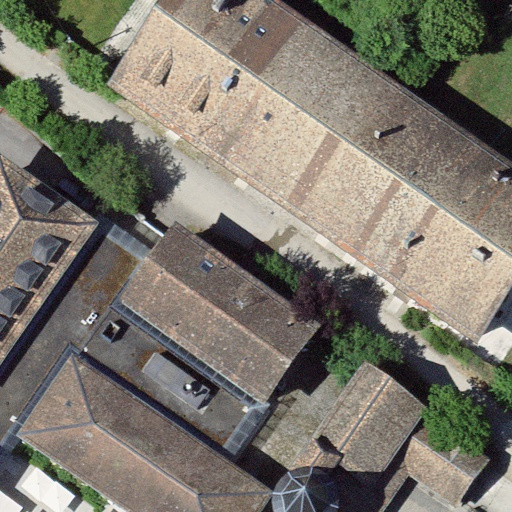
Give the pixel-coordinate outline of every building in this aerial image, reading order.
[(186,0),(117,101),(480,351),(511,304),(511,175),(257,0),(186,0)] [(0,171),(0,386),(105,234),(68,209),(4,165),(0,171)] [(0,386),(0,456),(9,443),(15,448),(74,362),(233,471),(271,417),(121,314),(160,258),(74,200),(68,209),(105,234),(0,386)] [(167,248),(160,258),(121,314),(271,417),(316,351),(326,337),(260,291),(267,281),(241,264),(234,274),(177,234),(167,248)] [(282,504),(233,471),(74,362),(15,448),(100,506),(108,511),(276,511),(277,511),(282,504)] [(362,384),(314,452),(332,464),(352,478),(378,496),(397,469),(431,420),(367,376),(362,384)] [(493,463),(431,420),(397,469),(411,478),(459,511),(493,463)] [(332,464),(310,496),(317,493),(327,492),(339,496),(352,478),(332,464)] [(387,511),(411,478),(397,469),(378,496),(352,478),(339,496),(347,505),(349,511),(387,511)] [(349,511),(347,505),(339,496),(327,492),(317,493),(310,496),(301,505),(299,511),(349,511)]
